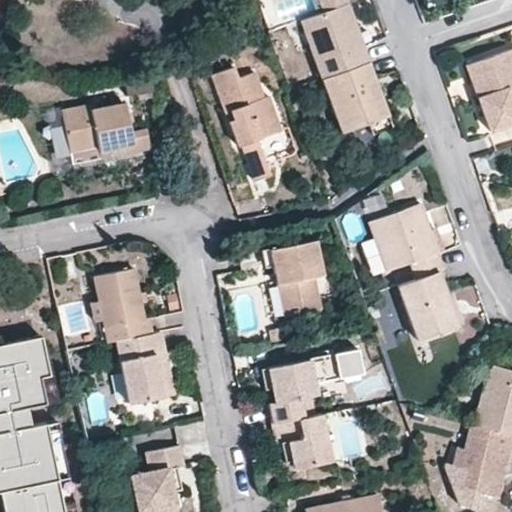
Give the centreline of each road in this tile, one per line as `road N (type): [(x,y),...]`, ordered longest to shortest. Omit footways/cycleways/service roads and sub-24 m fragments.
road 1 (residential): [(0,246),(158,215),(182,224),(241,511)]
road 2 (residential): [(511,299),(411,42)]
